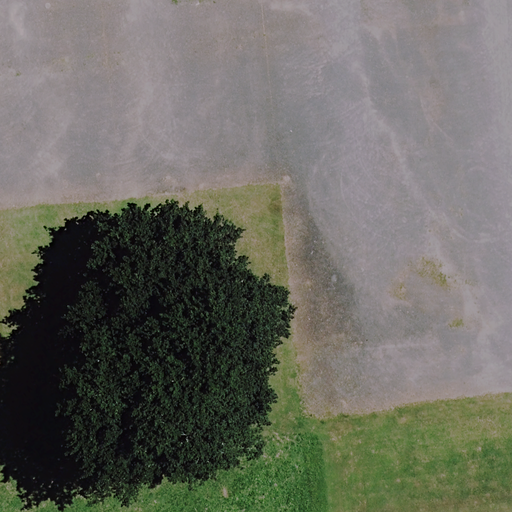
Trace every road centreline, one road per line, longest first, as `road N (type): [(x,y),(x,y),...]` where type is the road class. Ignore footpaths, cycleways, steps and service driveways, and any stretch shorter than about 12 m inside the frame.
road 1 (unknown): [(315,0),(359,348),(392,365),(511,363)]
road 2 (unknown): [(495,0),(511,202)]
road 3 (unknown): [(167,0),(184,160)]
